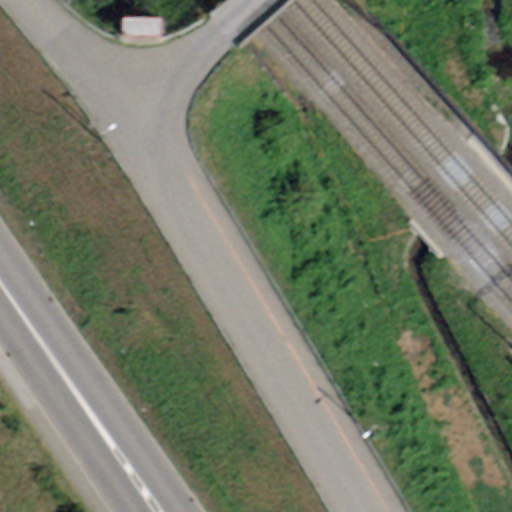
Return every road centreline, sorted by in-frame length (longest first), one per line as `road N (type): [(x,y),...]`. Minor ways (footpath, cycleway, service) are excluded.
road 1 (unclassified): [(364,511),(174,192),(140,109)]
road 2 (primary): [(156,511),(0,283)]
road 3 (unclassified): [(262,0),(140,109)]
road 4 (unclassified): [(140,109),(96,74),(30,0)]
